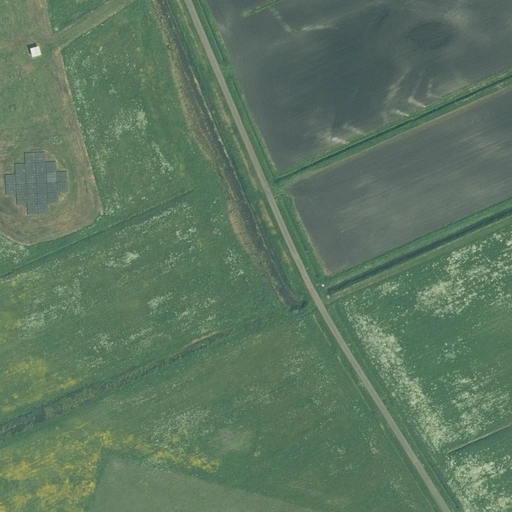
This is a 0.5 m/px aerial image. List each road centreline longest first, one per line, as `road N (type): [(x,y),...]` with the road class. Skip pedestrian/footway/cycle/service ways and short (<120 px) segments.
road 1 (unclassified): [(447,511),(319,304),(187,0)]
road 2 (track): [(511,218),(319,304)]
road 3 (track): [(121,0),(42,49),(25,0)]
road 4 (track): [(75,180),(42,49)]
